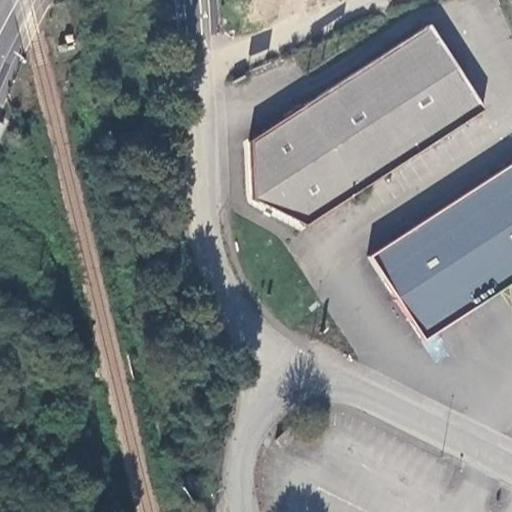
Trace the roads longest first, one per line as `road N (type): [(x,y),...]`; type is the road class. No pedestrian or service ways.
road 1 (unclassified): [(191,0),(208,246),(217,279),(257,348)]
road 2 (unclassified): [(257,348),(511,470)]
road 3 (unclassified): [(257,348),(240,511)]
